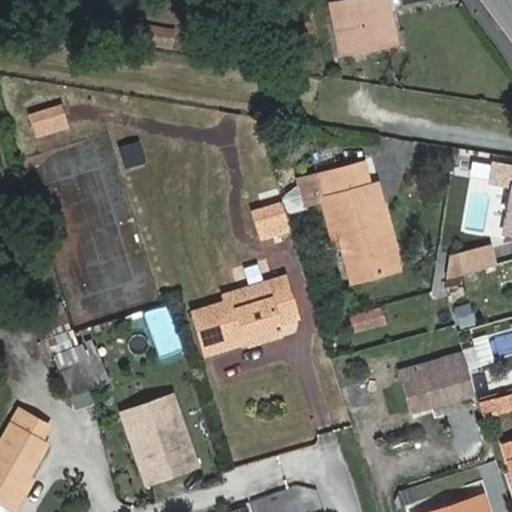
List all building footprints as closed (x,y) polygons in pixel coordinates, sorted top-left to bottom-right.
[(398,43),(388,0),(350,0),(333,3),(342,54),(398,43)] [(38,137),(72,128),(66,103),(32,111),(38,137)] [(119,146),(127,169),(148,162),(141,139),(119,146)] [(367,191),(366,187),(359,164),(312,177),(332,246),(338,244),(350,283),(396,269),(384,227),(373,229),(362,192),(367,191)] [(511,180),(507,180),(498,228),(511,230),(511,180)] [(372,185),(366,187),(367,191),(362,192),(373,229),(384,227),(372,185)] [(277,200),(253,208),(260,233),(286,225),(277,200)] [(492,260),(487,241),(446,252),(443,274),(492,260)] [(468,276),(471,291),(497,287),(495,272),(468,276)] [(189,315),(203,356),(237,346),(234,336),(241,334),(242,339),(277,329),(276,325),(295,319),(281,278),(223,296),(221,297),(223,304),(189,315)] [(461,328),(478,324),(472,302),(456,307),(461,328)] [(379,308),(351,316),(355,329),(383,321),(379,308)] [(70,395),(112,379),(104,360),(95,337),(78,344),(71,324),(47,333),(70,395)] [(245,347),(279,336),(277,329),(242,339),(241,334),(234,336),(237,346),(244,344),(245,347)] [(466,335),(475,369),(494,364),(485,330),(466,335)] [(460,349),(415,362),(417,372),(463,360),(460,349)] [(463,360),(417,372),(425,401),(471,389),(463,360)] [(415,362),(399,366),(410,405),(425,401),(417,372),(415,362)] [(511,392),(479,400),(484,416),(511,408),(511,392)] [(176,393),(122,413),(149,486),(203,466),(176,393)] [(42,443),(50,428),(20,412),(0,446),(0,502),(7,507),(25,476),(29,479),(48,447),(42,443)] [(511,443),(500,447),(511,483),(511,443)] [(16,511),(33,482),(29,479),(25,476),(7,507),(16,511)] [(488,511),(483,494),(426,511),(488,511)]
